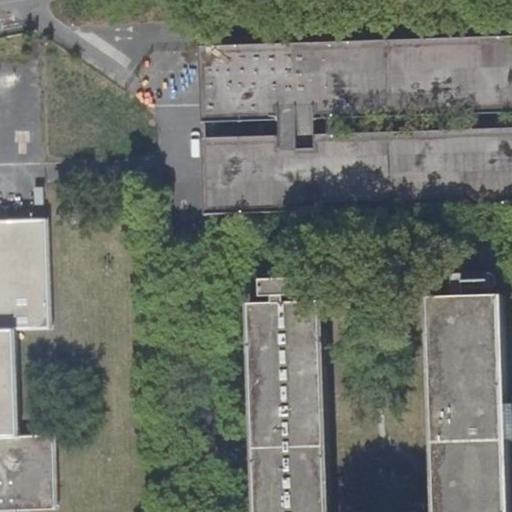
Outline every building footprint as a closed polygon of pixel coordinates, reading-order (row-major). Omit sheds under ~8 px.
[(383,33),(203,45),(209,135),(210,135),(215,213),(308,207),(305,161),(334,159),(334,162),(351,161),(349,130),(326,131),(326,138),(320,138),(317,95),(387,90),(383,33)] [(0,219),(0,510),(9,510),(59,509),(56,435),(20,436),(16,328),(53,327),(49,219),(0,219)] [(511,511),(511,402),(509,403),(508,365),(506,295),(475,296),(475,289),(494,288),(498,288),(502,283),(502,279),(501,277),(497,273),(467,274),(467,272),(454,273),(454,296),(430,297),(436,511),(511,511),(511,496),(510,441),(511,441),(511,511)] [(331,511),(326,300),(286,302),(286,295),(313,294),(317,293),(320,289),(321,286),(320,282),(317,279),(313,278),(262,279),(262,296),(275,296),(275,302),(251,303),(257,511),(331,511)] [(370,511),(399,511),(390,503),(390,495),(404,481),(410,481),(410,479),(403,479),(403,471),(410,471),(410,469),(402,470),(389,459),(389,449),(387,449),(387,457),(379,457),(378,449),(377,449),(377,457),(364,471),(356,471),(356,473),(364,473),(364,480),(357,481),(357,482),(364,482),(378,495),(379,503),(370,511)]
